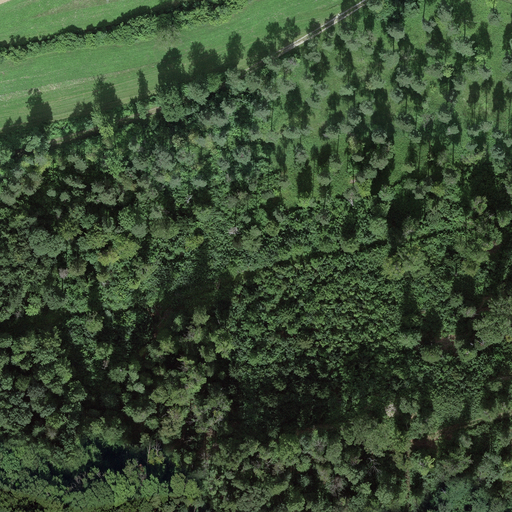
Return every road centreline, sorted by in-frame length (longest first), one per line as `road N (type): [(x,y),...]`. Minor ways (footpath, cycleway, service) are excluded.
road 1 (track): [(0,343),(299,260),(511,220)]
road 2 (track): [(0,159),(175,111),(367,0)]
road 3 (track): [(259,67),(0,130)]
